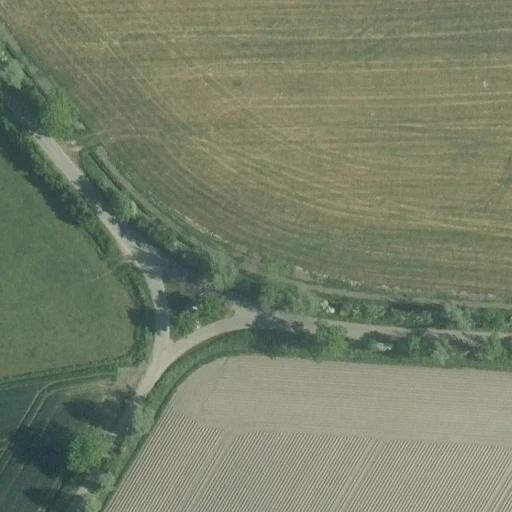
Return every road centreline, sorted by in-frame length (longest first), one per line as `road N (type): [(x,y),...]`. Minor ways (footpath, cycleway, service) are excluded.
road 1 (unclassified): [(511,344),(291,326)]
road 2 (unclassified): [(137,250),(0,88)]
road 3 (unclassified): [(70,511),(158,361)]
road 4 (unclassified): [(291,326),(137,250)]
road 5 (unclassified): [(158,361),(219,328),(291,326)]
